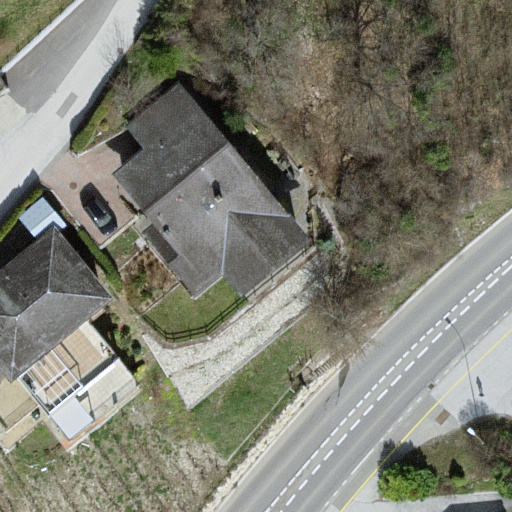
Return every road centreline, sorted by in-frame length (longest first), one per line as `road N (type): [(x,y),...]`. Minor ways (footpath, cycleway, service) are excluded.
road 1 (tertiary): [(273,511),(451,317)]
road 2 (residential): [(134,0),(0,176)]
